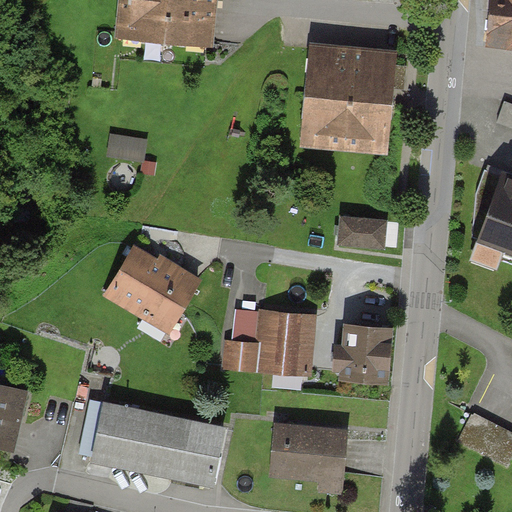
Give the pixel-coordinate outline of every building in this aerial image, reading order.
[(218,0),(113,0),(111,36),(216,43),(218,0)] [(511,0),(494,0),(490,43),(511,45),(511,0)] [(378,155),(389,51),(308,43),(298,147),(378,155)] [(511,104),(505,102),(497,123),(511,128),(511,104)] [(114,130),(110,152),(147,159),(151,137),(114,130)] [(511,175),(503,173),(470,262),(498,272),(504,253),(511,256),(511,175)] [(388,222),(341,217),(340,232),(338,246),(386,251),(388,222)] [(149,254),(130,243),(101,292),(171,332),(199,283),(185,275),(149,254)] [(257,344),(260,312),(246,311),(236,310),(233,342),(257,344)] [(317,317),(260,312),(257,344),(233,342),(227,342),(224,371),(313,378),(317,317)] [(388,326),(335,325),(333,378),(386,380),(388,326)] [(28,390),(0,383),(0,448),(13,451),(28,390)] [(226,425),(90,398),(78,459),(194,482),(213,486),(226,425)] [(511,433),(500,427),(473,414),(459,442),(508,467),(511,459),(511,433)] [(348,432),(274,425),(269,478),(320,483),(319,492),(342,494),(344,473),(346,457),(348,432)]
